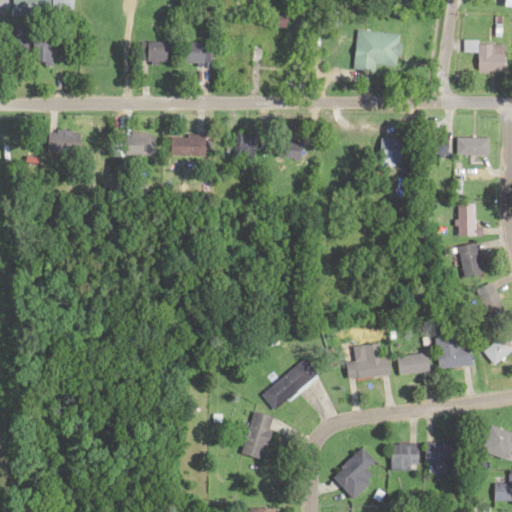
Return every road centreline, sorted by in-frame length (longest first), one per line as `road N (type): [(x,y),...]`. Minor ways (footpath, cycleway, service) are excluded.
road 1 (residential): [(511,100),(0,101)]
road 2 (residential): [(511,395),(341,417),(321,427),(308,447),(306,511)]
road 3 (residential): [(511,236),(507,100)]
